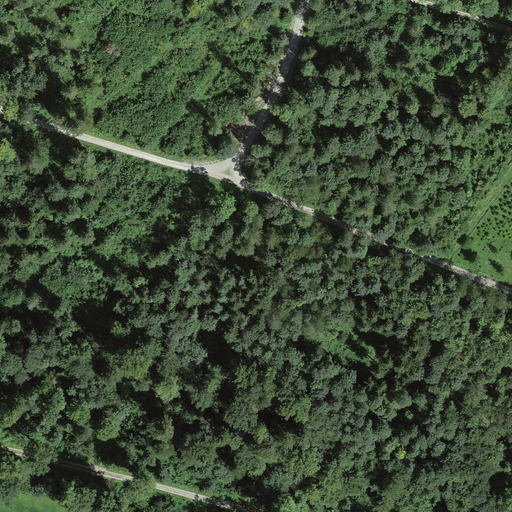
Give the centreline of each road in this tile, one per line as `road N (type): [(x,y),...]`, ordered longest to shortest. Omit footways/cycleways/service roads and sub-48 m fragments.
road 1 (track): [(0,108),(231,180),(511,291)]
road 2 (track): [(256,511),(0,446)]
road 3 (track): [(306,0),(279,87),(231,180)]
